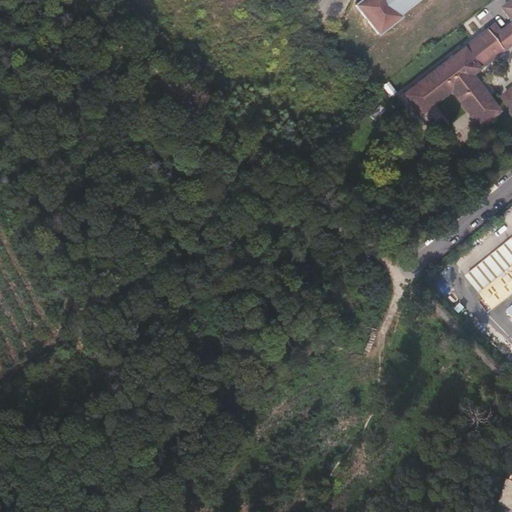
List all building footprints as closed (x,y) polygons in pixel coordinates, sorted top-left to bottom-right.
[(361,0),(355,5),(357,8),(378,34),(400,17),(398,15),(416,0),(361,0)] [(421,0),(416,0),(398,15),(400,17),(421,0)] [(472,76),(471,74),(511,41),(511,1),(505,7),(511,16),(511,22),(499,33),(493,25),(465,47),(402,95),(418,116),(450,91),(478,127),(500,111),(472,76)] [(511,41),(471,74),(472,76),(511,45),(511,41)] [(383,85),(390,96),(396,93),(389,81),(383,85)] [(511,90),(502,99),(511,111),(511,90)] [(511,239),(466,276),(493,310),(511,294),(511,239)] [(497,486),(490,508),(502,511),(511,511),(511,476),(504,473),(499,487),(497,486)]
